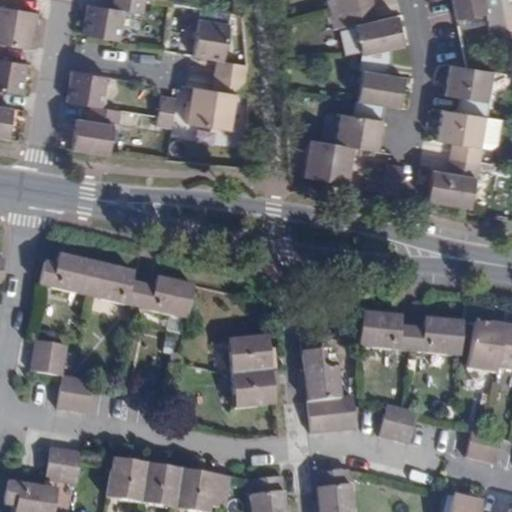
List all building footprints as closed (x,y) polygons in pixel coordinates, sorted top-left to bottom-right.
[(0,0),(0,44),(6,46),(30,50),(36,14),(18,11),(19,0),(0,0)] [(144,0),(113,0),(112,10),(87,5),(81,35),(120,42),(125,12),(142,15),(144,0)] [(339,0),(343,12),(374,6),(372,0),(339,0)] [(503,19),(498,0),(451,0),(456,23),(487,16),(488,23),(493,22),(503,19)] [(511,0),(498,0),(503,19),(511,17),(511,0)] [(361,55),(389,49),(403,46),(397,16),(377,21),(374,6),(343,12),(346,28),(355,26),(361,55)] [(511,29),(511,17),(503,19),(504,26),(505,31),(511,29)] [(192,56),(216,60),(224,62),(230,25),(199,20),(192,56)] [(0,91),(4,92),(23,95),(28,65),(3,60),(6,46),(0,44),(0,91)] [(354,101),(384,106),(398,108),(403,78),(388,76),(390,61),(389,49),(361,55),(354,101)] [(216,60),(214,75),(244,80),(246,65),(224,62),(216,60)] [(488,103),(493,72),(448,65),(445,82),(443,97),(459,99),(456,113),(483,117),(487,118),(490,103),(488,103)] [(104,108),(109,78),(71,72),(68,89),(66,102),(90,106),(104,108)] [(244,80),(214,75),(211,90),(236,94),(241,95),(244,80)] [(236,94),(211,90),(192,87),(186,124),(230,132),(236,94)] [(0,138),(8,140),(13,109),(1,107),(4,92),(0,91),(0,138)] [(171,129),(175,99),(160,96),(156,126),(171,129)] [(353,148),(376,151),(380,131),(384,106),(354,101),(352,117),(339,115),(334,145),(353,148)] [(122,111),(104,108),(90,106),(87,120),(75,119),(70,150),(107,156),(112,125),(119,126),(122,111)] [(483,117),(456,113),(440,110),(435,141),(451,144),(448,158),(480,163),(482,149),(478,148),(483,117)] [(487,118),(483,117),(478,148),(482,149),(492,151),(497,145),(501,120),(487,118)] [(347,185),(353,148),(334,145),(309,140),(303,178),(315,179),(347,185)] [(480,163),(448,158),(446,174),(431,171),(426,201),(469,209),(474,179),(477,179),(480,163)] [(382,194),(397,197),(402,167),(387,164),(382,194)] [(87,297),(95,263),(58,255),(55,265),(44,262),(39,286),(87,297)] [(87,297),(136,308),(142,285),(131,282),(133,272),(95,263),(87,297)] [(185,320),(193,286),(155,278),(153,288),(142,285),(136,308),(185,320)] [(400,316),(361,312),(358,346),(408,351),(410,328),(399,327),(400,316)] [(422,329),(410,328),(408,351),(458,356),(461,322),(423,318),(422,329)] [(503,327),(469,321),(469,323),(461,369),(495,375),(496,371),(503,327)] [(496,371),(511,373),(511,328),(503,327),(496,371)] [(226,340),(230,375),(270,371),(268,348),(266,335),(226,340)] [(34,341),(32,357),(64,362),(66,347),(34,341)] [(270,371),(272,393),(280,392),(275,347),(268,348),(270,371)] [(319,350),(301,351),(303,373),(304,389),(306,402),(321,400),(336,399),(340,398),(336,368),(326,369),(320,365),(319,350)] [(29,372),(61,377),(64,362),(32,357),(29,372)] [(234,410),(274,406),(272,393),(270,371),(230,375),(234,410)] [(296,390),(304,389),(303,373),(295,374),(296,390)] [(76,379),(61,377),(56,409),(71,412),(76,379)] [(76,379),(71,412),(87,414),(92,382),(76,379)] [(336,399),(321,400),(325,433),(339,431),(336,399)] [(321,400),(306,402),(309,434),(325,433),(321,400)] [(386,406),(378,437),(393,441),(401,409),(386,406)] [(401,409),(393,441),(408,445),(416,413),(401,409)] [(472,428),(464,458),(479,462),(486,431),(472,428)] [(494,465),(501,435),(486,431),(479,462),(494,465)] [(50,449),(45,480),(59,483),(65,451),(50,449)] [(75,486),(80,454),(65,451),(59,483),(75,486)] [(106,499),(140,505),(147,464),(121,460),(112,459),(106,499)] [(140,505),(174,510),(181,470),(147,464),(140,505)] [(210,511),(211,509),(224,511),(225,510),(230,478),(197,473),(181,470),(174,510),(184,511),(210,511)] [(317,511),(351,511),(347,471),(314,474),(317,501),(317,511)] [(281,478),(248,481),(251,511),(284,511),(284,506),(281,478)] [(13,511),(51,511),(55,490),(43,488),(19,484),(6,482),(4,494),(3,506),(14,508),(13,511)] [(444,511),(478,511),(481,504),(459,498),(449,495),(444,511)]
